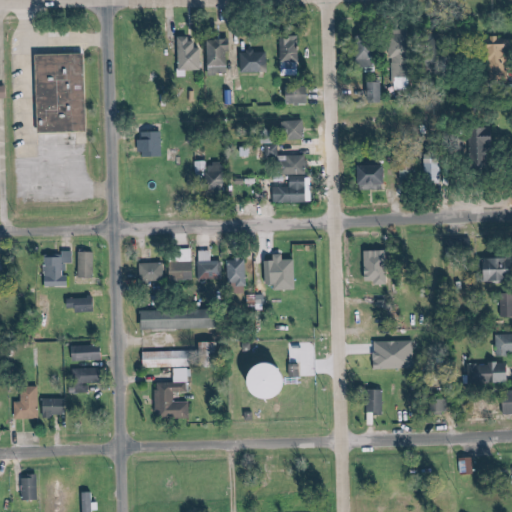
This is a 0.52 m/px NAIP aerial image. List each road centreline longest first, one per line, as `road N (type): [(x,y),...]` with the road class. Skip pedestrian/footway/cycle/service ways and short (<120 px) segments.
road 1 (residential): [(120,511),(98,0)]
road 2 (residential): [(336,511),(319,0)]
road 3 (residential): [(0,453),(511,437)]
road 4 (residential): [(511,217),(0,231)]
road 5 (residential): [(0,3),(126,0)]
